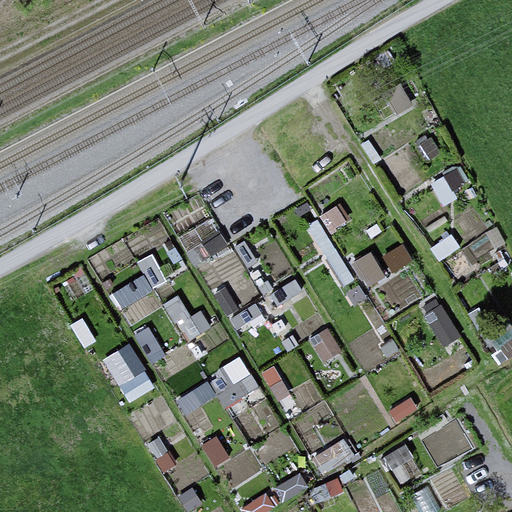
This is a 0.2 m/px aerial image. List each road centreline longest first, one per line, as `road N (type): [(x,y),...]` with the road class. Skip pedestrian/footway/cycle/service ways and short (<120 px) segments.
road 1 (unclassified): [(0,267),(438,0)]
road 2 (track): [(313,77),(434,263)]
road 3 (track): [(0,59),(121,0)]
